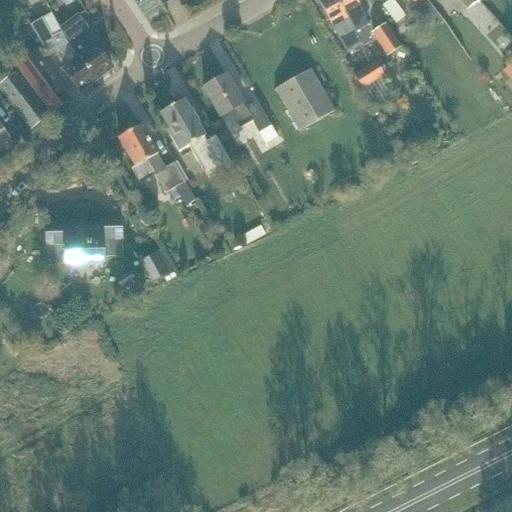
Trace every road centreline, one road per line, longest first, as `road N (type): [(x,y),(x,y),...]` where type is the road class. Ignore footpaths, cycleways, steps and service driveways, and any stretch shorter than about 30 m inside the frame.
road 1 (unclassified): [(0,201),(60,127),(156,59)]
road 2 (primary): [(395,511),(511,453)]
road 3 (unclassified): [(156,59),(265,0)]
